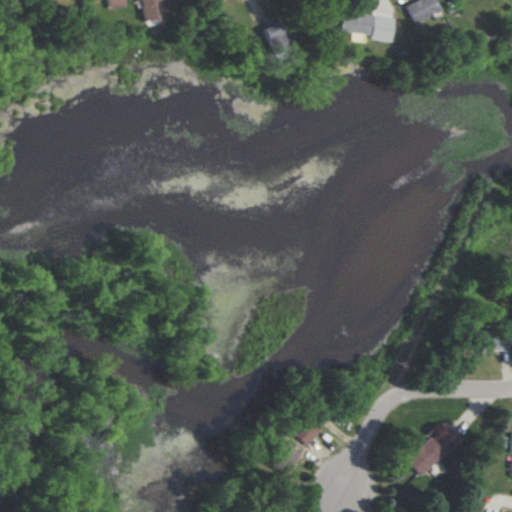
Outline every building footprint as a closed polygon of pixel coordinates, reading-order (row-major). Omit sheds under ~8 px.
[(162,17),(157,0),(137,0),(142,21),(162,17)] [(436,11),(431,0),(411,0),(401,4),(410,23),(436,11)] [(336,34),(387,40),(390,18),(339,12),(336,34)] [(286,26),(277,29),(275,22),(262,26),(271,53),(292,46),(286,26)] [(498,351),(499,330),(470,329),(470,351),(498,351)] [(290,432),(302,445),(319,429),(307,416),(290,432)] [(401,459),(416,476),(456,440),(441,423),(401,459)] [(283,477),(297,450),(278,441),(264,468),(283,477)]
